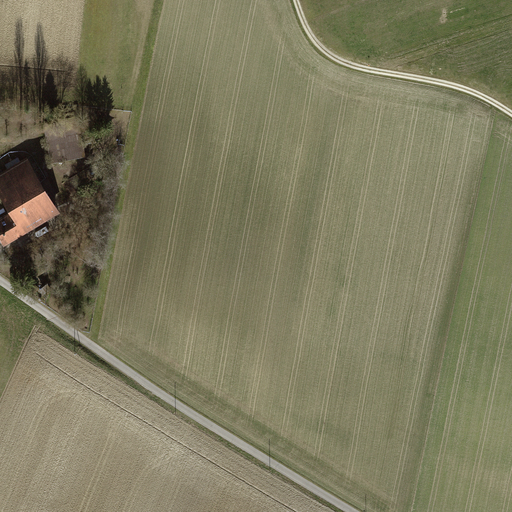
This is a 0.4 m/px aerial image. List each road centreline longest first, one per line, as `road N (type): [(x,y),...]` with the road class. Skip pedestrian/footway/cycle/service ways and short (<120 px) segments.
road 1 (track): [(353,511),(0,280)]
road 2 (track): [(295,0),(316,47),(338,63),(443,84),(511,114)]
road 3 (track): [(0,150),(29,146),(66,178),(98,157),(123,123)]
